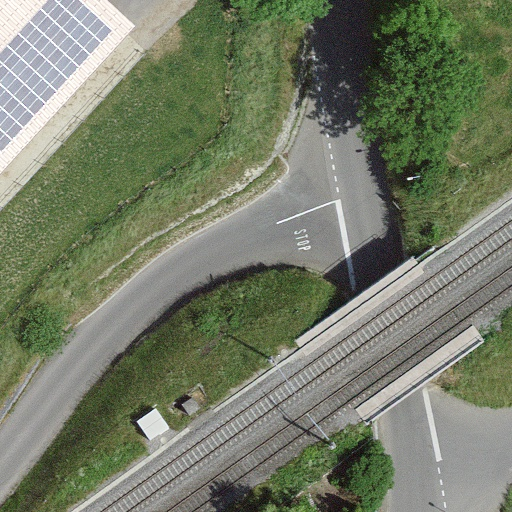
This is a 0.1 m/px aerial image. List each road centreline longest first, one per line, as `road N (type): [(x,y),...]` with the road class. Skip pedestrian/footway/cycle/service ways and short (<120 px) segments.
road 1 (residential): [(416,511),(338,0)]
road 2 (track): [(0,466),(96,342),(172,272),(364,191)]
